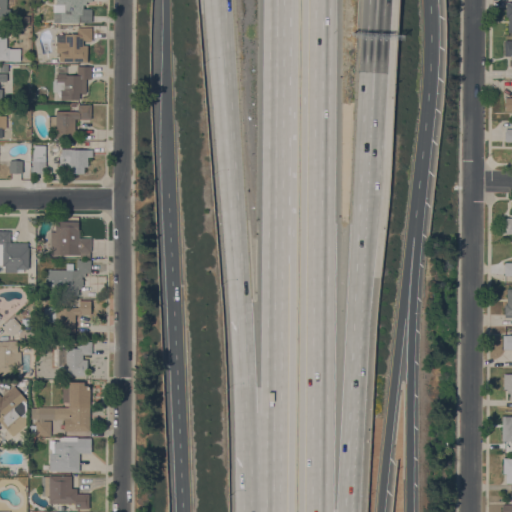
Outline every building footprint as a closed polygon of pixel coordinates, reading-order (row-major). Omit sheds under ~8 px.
[(0,0),(6,0),(6,8),(9,8),(9,21),(0,21),(0,0)] [(53,22),(53,4),(56,4),(56,0),(91,0),(91,1),(86,1),(86,4),(83,4),(83,8),(91,8),(91,22),(60,22),(53,22)] [(91,27),(91,40),(82,40),(82,45),(87,45),(87,61),(60,61),(60,52),(56,52),(56,42),(55,42),(55,34),(65,34),(77,34),(77,27),(91,27)] [(0,33),(6,33),(6,47),(9,47),(9,48),(20,48),(20,61),(8,61),(8,60),(0,59),(0,33)] [(511,39),(503,39),(502,55),(510,55),(509,66),(511,65),(511,39)] [(0,64),(8,64),(7,72),(0,72),(0,64)] [(61,91),(52,91),(53,80),(53,78),(56,78),(56,67),(66,67),(66,75),(77,75),(77,66),(91,66),(91,78),(86,78),(86,93),(79,92),(79,100),(61,99),(61,91)] [(0,73),(6,73),(6,80),(8,80),(8,89),(2,89),(2,99),(0,99),(0,73)] [(511,97),(503,97),(503,113),(511,112),(511,97)] [(78,111),(78,104),(91,104),(91,119),(74,118),(74,138),(65,138),(52,138),(52,126),(49,126),(49,116),(56,116),(56,111),(78,111)] [(511,129),(503,129),(503,141),(511,141),(511,129)] [(33,145),(45,145),(45,157),(45,173),(32,173),(32,157),(33,157),(33,145)] [(59,155),(61,155),(61,148),(69,148),(69,149),(92,149),(92,157),(88,157),(87,166),(84,166),(84,173),(71,173),(71,174),(65,174),(66,165),(59,165),(59,155)] [(22,165),(22,168),(22,173),(9,173),(9,160),(22,160),(22,165)] [(511,233),(511,206),(511,207),(511,217),(503,217),(503,233),(511,233)] [(50,231),(55,231),(55,221),(78,221),(78,229),(79,229),(79,238),(91,238),(91,251),(80,251),(80,254),(50,254),(50,231)] [(2,243),(0,243),(0,230),(10,231),(10,242),(27,242),(27,247),(28,247),(28,269),(16,268),(16,272),(4,272),(5,266),(2,266),(2,265),(2,243)] [(66,270),(66,263),(76,263),(76,259),(90,260),(90,272),(85,272),(85,276),(82,276),(81,279),(82,279),(82,281),(83,281),(83,285),(82,285),(82,288),(78,288),(78,295),(61,295),(47,295),(48,269),(66,270)] [(511,275),(504,275),(504,273),(503,273),(504,264),(504,262),(511,262),(511,275)] [(511,314),(511,287),(506,288),(505,304),(503,304),(503,315),(511,314)] [(74,332),(53,332),(54,322),(43,322),(44,307),(73,308),(73,307),(79,307),(79,300),(90,300),(90,314),(75,314),(74,332)] [(18,320),(15,316),(23,309),(26,312),(22,315),(23,315),(18,320)] [(7,312),(10,315),(5,320),(2,316),(7,312)] [(3,326),(2,325),(11,317),(12,318),(13,317),(21,326),(11,335),(3,326)] [(511,349),(502,349),(502,335),(511,335),(511,349)] [(0,340),(17,340),(17,352),(20,352),(21,364),(13,365),(13,375),(0,375),(0,340)] [(60,375),(60,365),(56,365),(56,348),(77,348),(77,341),(91,341),(91,354),(82,354),(82,359),(87,359),(87,375),(60,375)] [(511,399),(509,399),(509,393),(506,393),(506,389),(503,389),(503,373),(511,373),(511,399)] [(15,378),(28,378),(28,379),(28,398),(17,386),(17,383),(15,383),(15,379),(15,378)] [(62,401),(62,386),(68,386),(68,382),(83,382),(83,385),(89,385),(89,430),(64,430),(64,419),(43,419),(43,421),(50,421),(50,435),(35,435),(35,434),(30,434),(30,424),(35,424),(35,420),(38,420),(38,418),(31,418),(31,407),(38,407),(68,407),(68,402),(68,401),(62,401)] [(25,415),(25,425),(12,436),(0,421),(0,394),(1,396),(14,385),(26,399),(26,413),(25,414),(25,415)] [(511,442),(510,442),(510,441),(502,440),(502,416),(511,416),(511,442)] [(77,437),(91,438),(90,453),(79,452),(79,471),(57,471),(57,470),(49,470),(49,440),(54,440),(54,441),(59,441),(59,437),(77,437)] [(511,483),(505,483),(505,473),(502,473),(502,458),(510,458),(511,458),(511,483)] [(49,475),(71,475),(71,488),(77,488),(76,493),(89,493),(88,508),(74,508),(74,503),(48,503),(48,495),(41,495),(41,475),(49,476),(49,475)]
